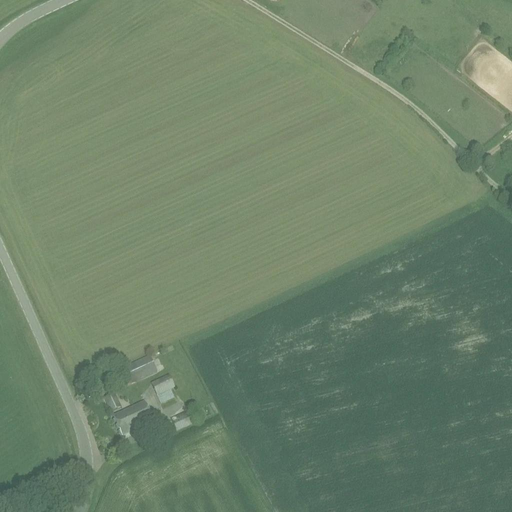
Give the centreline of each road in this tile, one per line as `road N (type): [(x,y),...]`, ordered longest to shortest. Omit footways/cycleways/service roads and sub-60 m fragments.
road 1 (unclassified): [(479,172),(412,105),(245,0)]
road 2 (tertiary): [(78,511),(81,433),(0,247)]
